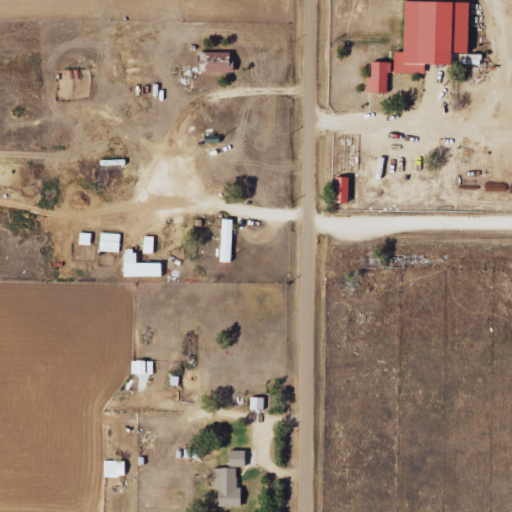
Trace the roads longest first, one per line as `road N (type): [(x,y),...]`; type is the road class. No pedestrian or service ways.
road 1 (residential): [(305,511),(311,0)]
road 2 (residential): [(511,221),(308,218)]
